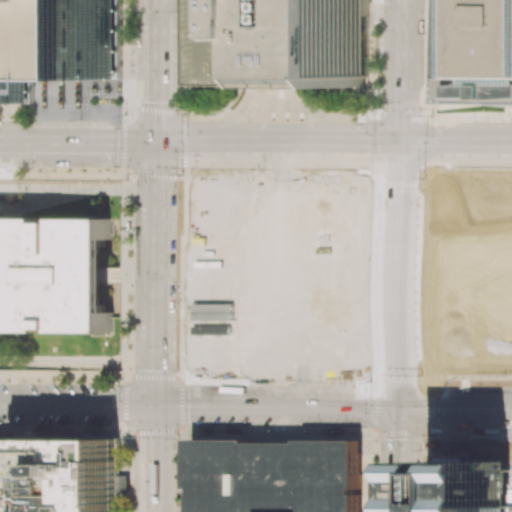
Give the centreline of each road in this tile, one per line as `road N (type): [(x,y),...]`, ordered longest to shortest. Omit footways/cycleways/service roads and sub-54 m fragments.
road 1 (primary): [(401,511),(404,146)]
road 2 (primary): [(158,145),(156,404)]
road 3 (primary): [(158,145),(404,146)]
road 4 (secondary): [(369,406),(156,404)]
road 5 (secondary): [(156,404),(0,403)]
road 6 (primary): [(404,146),(404,0)]
road 7 (primary): [(158,1),(158,145)]
